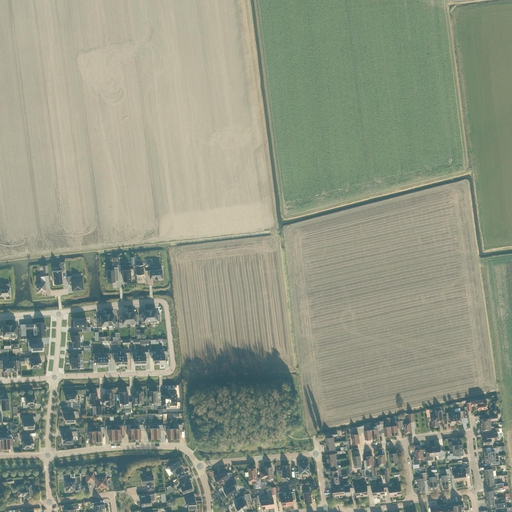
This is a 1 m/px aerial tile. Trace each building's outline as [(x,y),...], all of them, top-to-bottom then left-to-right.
[(118,279),(117,267),(114,267),(114,270),(106,270),(107,280),(107,282),(111,282),(115,281),(118,280),(118,279)] [(151,269),(149,270),(149,279),(154,279),(154,278),(157,278),(162,278),(162,269),(157,269),(157,267),(151,268),(151,269)] [(122,270),(123,281),(131,281),(130,276),(134,276),(133,269),(130,269),(130,270),(122,270)] [(61,270),(52,271),(54,284),(62,284),(61,270)] [(49,284),(48,276),(40,277),(41,283),(36,283),(36,284),(35,284),(36,288),(37,288),(37,292),(38,292),(39,293),(42,293),(42,292),(46,291),(45,284),(49,284)] [(72,276),(67,277),(68,284),(71,283),(72,290),(83,289),(81,278),(73,279),(72,276)] [(0,296),(10,296),(9,288),(9,284),(5,285),(5,288),(0,288),(0,296)] [(157,310),(153,310),(153,309),(149,310),(150,323),(157,322),(157,321),(160,321),(159,314),(157,315),(157,310)] [(145,310),(145,311),(142,311),(142,314),(140,314),(141,322),(144,321),(150,320),(150,323),(149,310),(145,310)] [(128,312),(129,324),(136,323),(136,321),(139,321),(138,314),(136,315),(135,312),(132,312),(132,311),(128,312)] [(121,313),(121,316),(119,316),(119,322),(122,322),(122,323),(129,322),(129,324),(128,312),(124,312),(124,313),(121,313)] [(98,327),(108,326),(107,315),(107,314),(103,314),(103,315),(99,315),(100,318),(98,318),(98,327)] [(107,314),(107,315),(108,326),(114,325),(115,328),(118,328),(117,322),(115,322),(114,314),(111,314),(107,314)] [(85,319),(74,319),(74,327),(78,326),(78,328),(81,328),(81,331),(89,331),(89,327),(86,327),(85,319)] [(33,324),(26,324),(26,328),(33,328),(33,327),(36,326),(37,335),(45,334),(45,330),(45,326),(44,322),(36,323),(36,324),(33,324)] [(9,325),(10,338),(20,337),(19,328),(17,328),(17,325),(13,325),(13,324),(9,325)] [(5,325),(2,325),(2,329),(0,328),(0,333),(0,335),(3,335),(3,337),(10,336),(10,338),(9,325),(5,325)] [(31,343),(31,351),(43,350),(42,342),(35,343),(35,340),(28,340),(28,343),(31,343)] [(140,354),(137,355),(137,351),(131,351),(131,358),(134,358),(134,366),(138,366),(138,365),(140,365),(140,354)] [(159,354),(156,354),(156,351),(150,351),(150,358),(153,357),(153,364),(159,364),(159,354)] [(165,357),(167,357),(167,351),(162,351),(162,354),(159,354),(159,364),(165,364),(165,357)] [(127,359),(129,358),(129,352),(124,352),(124,355),(121,355),(121,366),(127,365),(127,359)] [(146,358),(148,358),(148,352),(143,352),(143,354),(140,354),(140,365),(146,365),(146,358)] [(105,356),(102,356),(102,366),(108,366),(108,359),(110,359),(110,353),(104,353),(105,356)] [(121,355),(118,355),(118,353),(112,353),(112,359),(115,359),(115,366),(121,366),(121,355)] [(72,365),(71,365),(71,369),(75,369),(75,368),(79,367),(79,358),(81,357),(81,354),(73,354),(74,357),(74,358),(72,358),(72,362),(72,365)] [(99,354),(93,354),(93,360),(96,360),(96,367),(102,366),(102,356),(99,356),(99,354)] [(41,359),(35,359),(35,357),(26,358),(26,363),(29,363),(30,367),(30,368),(32,368),(36,368),(41,367),(41,365),(41,364),(41,359)] [(2,360),(0,360),(0,368),(2,368),(3,368),(3,371),(9,371),(9,360),(2,360)] [(9,360),(9,371),(16,370),(16,369),(17,369),(19,369),(19,360),(9,361),(9,360)] [(167,395),(163,395),(163,405),(168,405),(169,405),(176,405),(177,405),(177,403),(176,391),(174,391),(174,390),(170,390),(169,391),(167,391),(167,395)] [(143,403),(143,391),(135,392),(135,397),(132,397),(132,405),(136,404),(136,403),(143,403)] [(157,398),(157,391),(149,391),(149,402),(154,402),(154,405),(157,405),(160,405),(160,398),(157,398)] [(97,393),(92,393),(92,392),(89,392),(89,396),(86,396),(86,402),(88,402),(88,404),(98,403),(98,400),(97,400),(97,393)] [(124,409),(132,408),(131,401),(128,401),(127,392),(120,392),(120,403),(124,403),(124,409)] [(77,393),(75,393),(71,393),(71,394),(66,394),(66,397),(65,397),(66,402),(73,402),(74,407),(80,407),(79,401),(78,401),(77,394),(77,393)] [(113,404),(113,393),(105,393),(106,396),(102,397),(102,403),(106,402),(106,404),(113,404)] [(22,402),(23,408),(29,407),(29,405),(36,405),(36,399),(35,399),(35,396),(30,397),(30,396),(26,396),(26,397),(26,402),(22,402)] [(484,403),(483,399),(470,401),(470,402),(467,403),(468,411),(472,410),(471,405),(477,405),(478,410),(487,408),(486,402),(484,403)] [(442,421),(441,410),(441,407),(434,408),(435,417),(431,418),(432,427),(439,426),(439,422),(442,421)] [(75,418),(78,418),(78,411),(71,411),(71,414),(64,415),(64,420),(65,420),(65,423),(70,423),(73,423),(75,423),(75,418)] [(461,418),(464,418),(463,411),(454,412),(456,424),(462,423),(461,418)] [(450,425),(456,424),(454,412),(446,413),(446,416),(443,416),(444,420),(450,419),(450,425)] [(34,421),(30,421),(30,415),(21,416),(21,422),(23,422),(23,429),(24,429),(34,429),(34,426),(34,421)] [(410,423),(404,424),(403,420),(400,420),(401,427),(404,426),(405,432),(412,432),(410,423)] [(384,427),(383,423),(383,421),(380,421),(380,424),(381,429),(384,429),(384,436),(391,435),(390,426),(384,427)] [(390,426),(391,435),(398,434),(397,427),(400,427),(399,421),(396,421),(397,425),(390,426)] [(494,427),(491,426),(490,423),(481,425),(482,430),(492,429),(492,433),(501,431),(501,428),(499,428),(494,428),(494,427)] [(134,428),(134,438),(137,438),(137,439),(140,439),(140,438),(140,430),(143,430),(143,424),(137,425),(137,428),(134,428)] [(179,430),(182,430),(182,424),(176,424),(176,428),(173,428),(173,438),(180,438),(179,430)] [(381,430),(381,429),(380,424),(377,425),(377,426),(374,426),(374,429),(371,430),(372,439),(379,438),(378,431),(381,430)] [(118,429),(115,429),(115,439),(121,439),(121,431),(124,431),(123,425),(118,425),(118,429)] [(134,438),(134,428),(130,429),(130,425),(125,425),(125,431),(128,431),(128,438),(134,438)] [(153,428),(150,428),(150,425),(144,425),(145,431),(147,431),(147,438),(154,438),(153,428)] [(160,430),(162,430),(162,425),(157,425),(157,428),(153,428),(154,438),(160,438),(160,430)] [(173,428),(169,428),(169,425),(164,425),(164,431),(166,431),(167,439),(173,438),(173,428)] [(115,439),(115,429),(111,429),(111,426),(105,426),(106,432),(109,432),(109,439),(115,439)] [(360,427),(361,427),(360,426),(357,427),(358,434),(351,435),(353,444),(360,443),(359,436),(362,435),(361,433),(360,427)] [(95,441),(95,431),(92,431),(91,427),(86,427),(86,433),(89,433),(89,441),(95,441)] [(95,431),(95,441),(98,441),(101,441),(101,440),(101,433),(104,433),(104,427),(98,427),(99,431),(95,431)] [(372,439),(371,430),(364,431),(364,427),(361,427),(360,427),(361,433),(364,433),(365,440),(372,439)] [(67,436),(62,436),(62,441),(63,441),(63,443),(68,443),(68,444),(72,444),(72,443),(73,443),(73,436),(77,436),(77,431),(66,431),(67,435),(67,436)] [(492,439),(498,438),(498,437),(497,433),(485,435),(486,438),(483,438),(483,445),(492,444),(492,439)] [(12,434),(3,435),(3,449),(10,448),(10,445),(12,445),(12,442),(12,438),(12,434)] [(33,440),(29,440),(28,434),(20,435),(21,439),(22,439),(23,440),(22,440),(23,448),(33,448),(33,445),(33,440)] [(453,450),(463,449),(462,444),(455,445),(455,442),(449,442),(449,448),(452,447),(453,450)] [(444,451),(440,451),(440,445),(434,446),(436,456),(438,456),(439,459),(444,458),(444,456),(445,456),(444,451)] [(433,456),(436,456),(434,446),(429,447),(429,450),(427,451),(428,465),(432,465),(431,460),(433,460),(433,456)] [(495,456),(495,453),(498,453),(497,447),(491,448),(491,451),(484,452),(485,457),(495,456)] [(420,458),(423,458),(422,449),(415,450),(416,457),(413,457),(414,465),(420,464),(420,458)] [(456,455),(463,454),(463,449),(453,450),(453,453),(450,453),(450,456),(447,456),(447,459),(457,458),(456,455)] [(398,467),(402,466),(401,459),(398,460),(397,453),(390,454),(391,462),(398,462),(398,467)] [(379,464),(386,463),(384,454),(378,455),(379,464)] [(361,464),(360,456),(353,456),(354,468),(361,467),(361,464)] [(368,465),(374,465),(373,456),(366,457),(366,460),(364,460),(365,469),(366,469),(367,468),(368,468),(368,466),(368,465)] [(493,462),(493,465),(499,464),(499,458),(495,459),(495,456),(485,457),(486,462),(493,462)] [(181,469),(182,468),(178,461),(169,466),(170,468),(169,469),(171,472),(172,471),(173,473),(175,472),(178,478),(184,475),(181,469)] [(295,472),(295,478),(299,477),(299,474),(306,474),(306,472),(309,472),(308,463),(298,464),(298,471),(295,472)] [(289,465),(282,466),(282,470),(281,470),(282,477),(285,477),(285,481),(287,481),(287,479),(290,479),(290,477),(290,469),(289,469),(289,465)] [(485,478),(493,476),(493,471),(495,470),(495,465),(488,466),(488,469),(484,470),(485,478)] [(264,478),(273,477),(273,473),(272,473),(271,467),(264,467),(264,474),(260,474),(260,478),(260,482),(265,482),(264,478)] [(466,473),(469,473),(468,467),(463,468),(463,471),(460,472),(461,480),(467,480),(466,473)] [(260,478),(260,477),(256,478),(256,475),(255,468),(248,469),(249,481),(255,481),(255,484),(254,484),(254,489),(261,488),(260,482),(260,478)] [(450,477),(450,471),(449,469),(446,469),(446,472),(445,472),(444,471),(441,472),(441,476),(442,485),(448,484),(447,478),(450,477)] [(461,480),(460,472),(457,472),(456,469),(450,470),(451,475),(454,475),(455,481),(461,480)] [(227,482),(231,479),(231,473),(225,473),(223,471),(216,476),(214,476),(214,477),(214,478),(214,479),(215,481),(216,481),(218,484),(225,479),(227,482)] [(424,481),(427,481),(426,472),(420,473),(421,478),(417,479),(419,488),(425,487),(424,481)] [(436,479),(439,479),(438,473),(432,474),(433,477),(429,477),(431,486),(436,486),(436,479)] [(152,475),(142,476),(143,485),(146,484),(147,490),(153,489),(153,483),(152,475)] [(72,477),(72,480),(65,481),(66,487),(65,487),(65,492),(70,491),(76,490),(75,484),(80,484),(79,476),(74,477),(72,477)] [(329,483),(332,482),(332,486),(336,485),(336,487),(332,488),(334,498),(339,497),(345,496),(344,486),(340,487),(339,481),(338,476),(328,477),(329,483)] [(494,478),(496,478),(496,476),(493,476),(485,478),(486,485),(495,484),(494,478)] [(96,478),(97,487),(103,487),(107,487),(106,482),(106,483),(105,477),(96,478)] [(193,491),(190,484),(188,485),(186,480),(179,482),(181,487),(180,487),(183,494),(193,491)] [(234,489),(237,487),(233,480),(225,486),(227,489),(223,491),(225,494),(225,495),(227,497),(228,497),(236,491),(234,489)] [(17,489),(18,496),(25,495),(25,498),(34,497),(33,492),(34,492),(34,491),(34,489),(33,489),(32,484),(24,485),(24,488),(17,489)] [(486,499),(494,498),(496,498),(496,496),(494,496),(493,490),(485,491),(486,499)] [(287,506),(286,496),(283,496),(282,492),(277,493),(278,502),(281,501),(282,507),(287,506)] [(292,500),(295,499),(294,492),(289,492),(289,495),(286,496),(287,506),(293,505),(292,500)] [(304,503),(311,502),(310,492),(303,493),(304,503)] [(154,500),(154,494),(146,495),(146,498),(140,499),(141,507),(151,505),(150,501),(154,500)] [(244,500),(243,499),(244,498),(244,500),(250,499),(250,494),(244,494),(244,496),(241,496),(235,500),(238,504),(237,505),(235,507),(236,509),(236,510),(238,511),(240,511),(242,511),(244,510),(244,509),(247,507),(243,501),(244,500)] [(268,509),(266,498),(266,496),(260,497),(260,495),(256,496),(258,503),(260,503),(261,509),(268,509)] [(196,501),(195,501),(194,496),(184,498),(185,503),(188,503),(188,509),(196,509),(196,501)] [(494,498),(486,499),(487,507),(491,507),(491,509),(506,507),(510,507),(509,502),(506,503),(495,504),(494,498)] [(94,511),(105,511),(104,504),(97,505),(97,502),(91,503),(91,508),(94,508),(94,511)]
